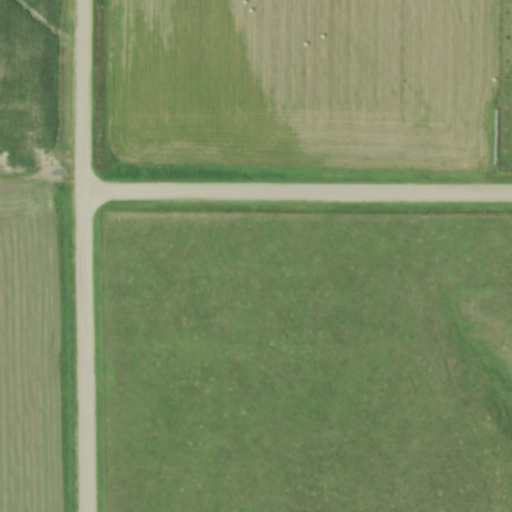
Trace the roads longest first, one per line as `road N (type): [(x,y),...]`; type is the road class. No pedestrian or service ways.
road 1 (residential): [(82,511),(80,0)]
road 2 (residential): [(511,196),(79,194)]
